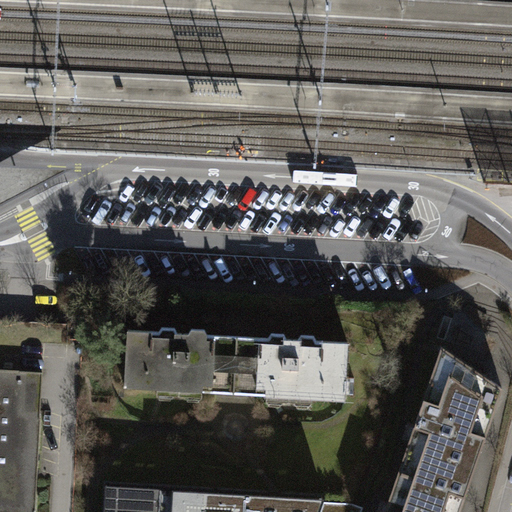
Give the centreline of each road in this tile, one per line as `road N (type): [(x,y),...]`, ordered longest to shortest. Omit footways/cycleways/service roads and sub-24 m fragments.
road 1 (residential): [(511,233),(427,185),(122,169),(0,232)]
road 2 (residential): [(0,252),(70,235),(458,256),(511,275)]
